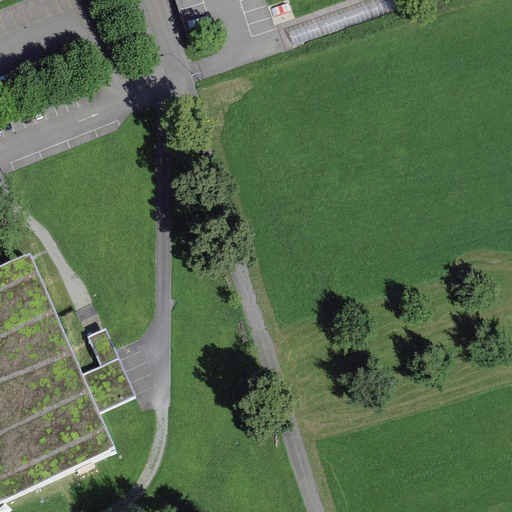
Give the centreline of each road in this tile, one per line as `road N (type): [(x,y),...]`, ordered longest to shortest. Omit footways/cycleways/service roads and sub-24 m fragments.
road 1 (residential): [(153,0),(320,511)]
road 2 (track): [(159,347),(159,450),(131,499),(113,511)]
road 3 (unclassified): [(117,103),(83,23),(0,57)]
road 4 (unclassified): [(0,152),(117,103)]
